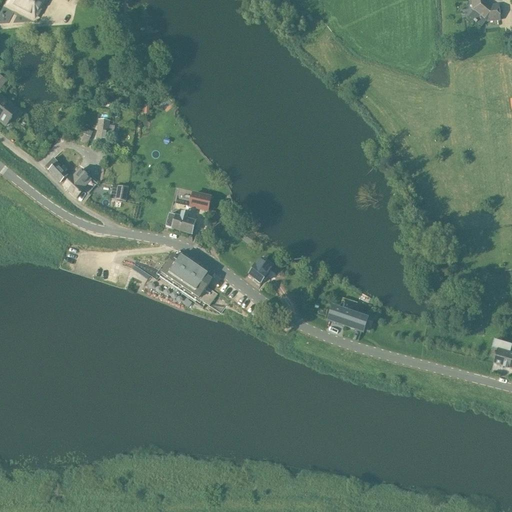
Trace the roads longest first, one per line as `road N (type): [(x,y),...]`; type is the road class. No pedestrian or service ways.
road 1 (tertiary): [(511,387),(341,342),(264,304),(185,248),(117,233)]
road 2 (residential): [(0,138),(117,233)]
road 3 (tertiary): [(117,233),(72,221),(0,168)]
